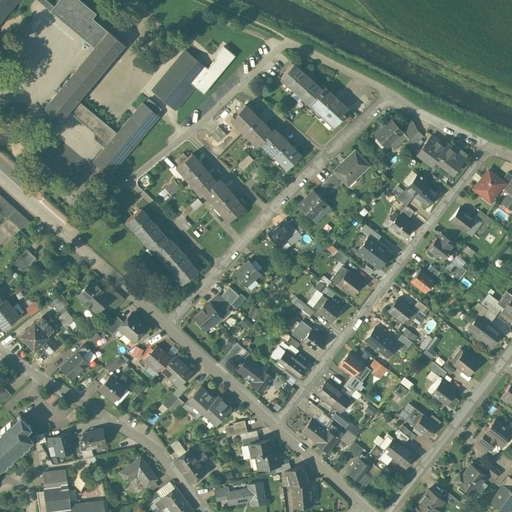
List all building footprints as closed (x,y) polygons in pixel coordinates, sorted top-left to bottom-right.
[(0,0),(0,18),(15,0),(17,0),(19,1),(19,0),(0,0)] [(96,13),(80,0),(58,0),(54,6),(50,10),(94,47),(108,31),(92,18),(96,13)] [(183,15),(164,0),(138,0),(172,28),(183,15)] [(94,47),(62,86),(61,86),(57,91),(56,91),(57,92),(45,106),(44,106),(60,120),(61,120),(60,119),(68,110),(77,99),(118,50),(119,51),(119,50),(124,44),(125,43),(108,30),(108,31),(94,47)] [(185,51),(153,90),(175,108),(194,86),(204,94),(235,55),(224,46),(214,57),(216,58),(207,69),(185,51)] [(322,89),(293,63),(281,77),(309,103),(322,89)] [(350,109),(324,86),(322,89),(309,103),(334,126),(350,109)] [(149,98),(145,103),(158,114),(162,109),(149,98)] [(117,132),(77,99),(68,110),(108,144),(117,132)] [(108,144),(94,160),(93,161),(110,175),(111,174),(110,174),(160,115),(158,114),(145,103),(143,102),(117,132),(108,144)] [(245,105),(231,118),(237,125),(239,123),(246,130),(258,118),(254,114),(255,113),(251,109),(250,110),(245,105)] [(258,118),(246,130),(252,137),(251,138),(257,145),(260,142),(260,141),(271,131),(266,126),(267,125),(263,120),(262,121),(258,118)] [(391,118),(381,127),(380,126),(374,132),(387,146),(403,131),(391,118)] [(218,125),(210,134),(218,142),(226,134),(218,125)] [(279,133),(274,128),(271,131),(260,141),(260,142),(267,148),(268,147),(275,154),(287,141),(283,138),(284,137),(280,132),(279,133)] [(417,131),(406,143),(412,148),(423,136),(417,131)] [(432,134),(417,153),(432,164),(435,160),(445,145),(432,134)] [(287,141),(275,154),(281,160),(280,162),(286,168),(300,155),(295,149),(296,148),(292,144),(290,145),(287,141)] [(453,147),(447,142),(445,145),(435,160),(453,174),(467,155),(454,145),(453,147)] [(355,150),(334,170),(335,171),(344,180),(348,184),(369,165),(355,150)] [(183,152),(174,160),(178,165),(187,157),(183,152)] [(197,159),(192,153),(187,157),(178,165),(177,166),(183,173),(184,172),(190,179),(204,167),(200,163),(201,162),(198,158),(197,159)] [(248,154),(238,164),(243,169),(253,159),(248,154)] [(207,171),(204,167),(190,179),(197,186),(195,187),(201,194),(204,192),(216,182),(211,176),(212,175),(208,170),(207,171)] [(261,167),(251,177),(256,182),(266,172),(261,167)] [(488,169),(474,188),(490,201),(502,186),(505,182),(502,180),(488,169)] [(344,180),(335,171),(326,180),(338,186),(344,180)] [(427,179),(418,172),(406,189),(428,206),(438,193),(424,183),(427,179)] [(511,179),(511,175),(508,172),(502,180),(505,182),(502,186),(505,189),(511,179)] [(165,200),(180,185),(174,178),(159,192),(165,200)] [(216,182),(204,192),(210,198),(211,197),(218,204),(231,193),(227,189),(229,188),(225,184),(224,185),(219,179),(216,182)] [(338,186),(326,180),(321,185),(329,194),(338,186)] [(41,200),(59,214),(62,211),(33,188),(29,192),(40,201),(41,200)] [(412,197),(403,189),(396,197),(397,198),(406,205),(412,197)] [(313,190),(298,204),(310,216),(316,211),(317,212),(326,203),(313,190)] [(231,193),(218,204),(224,212),(222,213),(228,220),(243,207),(238,201),(239,200),(235,196),(234,197),(231,193)] [(30,222),(0,194),(0,210),(9,218),(20,229),(21,229),(30,222)] [(406,205),(397,198),(392,204),(401,211),(406,205)] [(190,204),(181,212),(185,216),(194,209),(190,204)] [(155,252),(169,240),(157,227),(159,225),(158,224),(157,225),(154,222),(155,221),(154,220),(152,221),(141,208),(126,220),(154,252),(155,252)] [(474,219),(459,208),(450,220),(464,231),(474,219)] [(491,218),(480,210),(475,216),(486,225),(491,218)] [(395,211),(390,218),(393,221),(399,214),(395,211)] [(413,225),(399,214),(393,221),(389,226),(404,238),(413,225)] [(9,218),(0,228),(10,237),(20,229),(9,218)] [(301,226),(292,218),(288,223),(297,230),(301,226)] [(474,219),(464,231),(469,234),(479,222),(474,219)] [(282,222),(268,233),(279,247),(286,240),(285,239),(291,234),(282,222)] [(348,235),(340,229),(334,236),(339,240),(342,242),(348,235)] [(454,243),(442,233),(439,237),(437,236),(425,252),(434,259),(436,256),(448,264),(458,251),(451,246),(454,243)] [(366,237),(356,249),(362,253),(371,241),(366,237)] [(169,240),(155,252),(183,283),(197,271),(186,257),(187,256),(186,255),(186,256),(183,252),(183,251),(181,252),(170,239),(169,240)] [(286,240),(279,247),(283,251),(290,244),(286,240)] [(385,252),(371,241),(362,253),(376,264),(385,252)] [(474,251),(468,246),(464,250),(471,256),(474,251)] [(36,257),(27,249),(19,257),(29,265),(36,257)] [(338,250),(333,256),(343,264),(348,257),(338,250)] [(248,260),(235,272),(246,285),(260,273),(248,260)] [(461,267),(455,263),(450,269),(446,266),(445,268),(454,276),(461,267)] [(440,271),(431,264),(427,269),(436,276),(440,271)] [(363,281),(341,265),(331,279),(338,285),(339,283),(353,294),(363,281)] [(420,269),(411,281),(425,292),(435,280),(420,269)] [(100,288),(92,280),(78,295),(93,308),(97,304),(101,307),(109,298),(99,289),(100,288)] [(320,281),(315,287),(322,292),(327,286),(320,281)] [(239,295),(229,286),(221,295),(231,304),(239,295)] [(511,294),(507,290),(497,303),(504,308),(511,314),(511,294)] [(68,304),(61,294),(52,301),(59,311),(64,307),(68,304)] [(333,302),(322,294),(313,307),(332,321),(343,307),(334,300),(333,302)] [(2,301),(0,302),(0,323),(4,328),(19,316),(19,315),(12,307),(5,298),(2,301)] [(117,305),(109,298),(101,307),(107,312),(117,305)] [(412,309),(398,298),(388,310),(403,321),(412,309)] [(500,309),(485,298),(480,304),(495,315),(496,315),(500,309)] [(306,304),(299,299),(296,304),(302,309),(306,304)] [(24,307),(29,314),(40,306),(35,300),(24,307)] [(429,308),(418,300),(414,306),(424,314),(429,308)] [(216,309),(209,302),(193,316),(205,329),(211,324),(213,326),(222,317),(221,315),(216,309)] [(24,311),(17,303),(12,307),(19,315),(24,311)] [(222,304),(216,309),(221,315),(227,310),(222,304)] [(495,315),(480,304),(477,308),(481,311),(478,315),(489,324),(495,315)] [(74,320),(64,307),(59,311),(61,313),(60,314),(68,325),(74,320)] [(511,314),(504,308),(501,311),(511,319),(511,314)] [(412,309),(403,321),(408,325),(417,313),(412,309)] [(146,327),(131,313),(123,321),(119,327),(134,340),(146,327)] [(116,315),(101,325),(113,335),(119,327),(123,321),(116,315)] [(489,324),(478,315),(468,328),(476,334),(474,337),(484,344),(486,342),(491,346),(501,333),(489,324)] [(35,322),(20,335),(34,350),(35,349),(43,358),(53,349),(46,342),(45,343),(44,341),(49,336),(48,335),(54,329),(41,316),(35,322)] [(253,324),(248,319),(244,323),(249,328),(253,324)] [(313,328),(302,320),(292,333),(302,341),(312,328),(313,328)] [(396,344),(375,327),(366,340),(387,356),(396,344)] [(312,328),(302,341),(317,352),(326,339),(312,328)] [(97,332),(90,339),(94,343),(101,336),(97,332)] [(412,342),(402,334),(397,340),(407,348),(412,342)] [(423,351),(432,358),(436,351),(432,349),(439,338),(434,335),(423,351)] [(300,343),(291,336),(287,341),(297,348),(300,343)] [(287,341),(284,338),(279,345),(285,350),(285,349),(294,356),(299,350),(297,348),(287,341)] [(237,343),(226,356),(230,360),(242,347),(237,343)] [(172,358),(157,344),(150,352),(149,352),(143,358),(159,372),(161,370),(172,358)] [(285,350),(279,345),(271,355),(277,360),(285,350)] [(82,346),(60,366),(72,378),(89,362),(82,355),(89,349),(90,348),(89,348),(88,349),(86,346),(82,346)] [(96,356),(89,349),(82,355),(89,362),(96,356)] [(294,356),(285,349),(285,350),(277,360),(275,363),(282,369),(283,367),(297,378),(307,365),(294,356)] [(460,349),(451,361),(454,364),(463,351),(460,349)] [(463,351),(454,364),(468,375),(478,362),(463,351)] [(349,352),(339,364),(352,374),(361,381),(362,381),(371,369),(349,352)] [(192,371),(174,355),(172,358),(161,370),(179,386),(192,371)] [(120,356),(104,367),(108,373),(125,361),(120,356)] [(389,361),(381,356),(378,360),(385,366),(389,361)] [(261,368),(247,357),(238,369),(252,380),(250,383),(263,392),(274,378),(273,377),(276,374),(268,368),(266,371),(261,368)] [(433,361),(428,368),(441,378),(446,371),(433,361)] [(450,373),(454,369),(446,362),(442,366),(450,373)] [(126,387),(110,374),(98,388),(113,401),(126,387)] [(361,381),(352,374),(346,382),(355,389),(356,390),(363,382),(362,381),(361,381)] [(403,376),(400,382),(409,387),(412,381),(403,376)] [(438,378),(428,391),(431,393),(441,381),(438,378)] [(350,398),(326,380),(316,393),(340,412),(350,398)] [(511,380),(500,396),(507,401),(508,400),(511,402),(511,380)] [(441,381),(431,393),(446,404),(453,395),(455,392),(441,381)] [(346,382),(342,387),(351,394),(355,389),(346,382)] [(393,391),(400,397),(407,389),(399,383),(393,391)] [(3,385),(0,388),(0,402),(1,403),(11,394),(3,385)] [(215,398),(201,385),(188,399),(185,403),(190,399),(194,403),(193,404),(202,412),(203,411),(215,398)] [(173,392),(163,403),(168,408),(177,399),(179,397),(173,392)] [(215,398),(203,411),(216,423),(231,407),(218,395),(215,398)] [(453,395),(446,404),(452,408),(458,400),(453,395)] [(177,399),(168,408),(175,414),(184,405),(177,399)] [(323,411),(313,403),(308,409),(319,417),(323,411)] [(429,418),(415,407),(405,420),(415,427),(413,430),(420,435),(422,432),(428,437),(440,421),(432,414),(429,418)] [(0,511),(0,468),(3,466),(3,467),(7,464),(6,463),(8,461),(9,462),(13,459),(12,458),(19,451),(20,452),(24,449),(23,448),(25,447),(26,448),(29,444),(28,443),(33,439),(26,432),(31,427),(21,415),(11,424),(10,423),(6,426),(7,427),(6,429),(5,428),(1,431),(2,432),(0,433),(0,511)] [(326,429),(311,418),(302,430),(316,441),(315,442),(328,452),(339,438),(339,437),(343,432),(330,423),(326,429)] [(511,431),(495,419),(484,432),(495,440),(499,443),(504,437),(506,438),(511,431)] [(245,420),(233,422),(233,425),(226,427),(228,436),(247,432),(245,420)] [(76,425),(66,427),(68,433),(69,439),(79,436),(76,425)] [(415,435),(403,425),(399,429),(412,440),(415,435)] [(102,428),(83,433),(87,448),(106,443),(102,428)] [(495,440),(484,432),(477,442),(487,449),(495,440)] [(72,451),(69,439),(68,433),(49,438),(50,445),(54,445),(57,454),(72,451)] [(354,441),(346,434),(342,440),(350,446),(354,441)] [(378,444),(382,437),(376,434),(372,441),(378,444)] [(258,435),(242,439),(243,445),(249,444),(249,443),(259,441),(258,435)] [(415,454),(400,443),(393,438),(384,450),(391,456),(392,456),(405,467),(415,454)] [(170,445),(176,452),(183,447),(177,439),(170,445)] [(259,441),(249,443),(249,444),(252,457),(256,456),(273,452),(271,439),(259,441)] [(350,446),(347,450),(356,458),(363,448),(354,441),(350,446)] [(384,450),(377,445),(370,453),(379,460),(385,465),(392,456),(391,456),(384,450)] [(189,449),(174,460),(183,471),(198,460),(196,457),(189,449)] [(219,461),(210,449),(206,454),(208,456),(207,457),(214,465),(219,461)] [(204,451),(196,457),(198,460),(206,454),(204,451)] [(273,452),(256,456),(259,469),(274,466),(280,465),(280,464),(277,451),(273,452)] [(206,454),(198,460),(200,463),(207,457),(208,456),(206,454)] [(374,463),(361,454),(348,472),(365,485),(371,476),(367,473),(374,463)] [(141,455),(120,471),(128,481),(138,474),(146,486),(147,486),(155,480),(158,478),(141,455)] [(198,460),(183,471),(191,482),(206,471),(200,463),(198,460)] [(385,465),(379,460),(375,465),(378,468),(378,467),(382,469),(385,465)] [(280,465),(274,466),(275,472),(285,470),(291,468),(289,462),(280,464),(280,465)] [(496,469),(487,462),(483,468),(492,474),(496,469)] [(471,463),(462,475),(459,473),(454,479),(457,481),(456,482),(471,493),(486,475),(471,463)] [(291,468),(285,470),(289,485),(292,485),(292,484),(309,483),(303,465),(291,468)] [(104,511),(103,500),(64,504),(64,500),(63,488),(68,488),(65,469),(44,472),(46,490),(45,490),(47,508),(48,508),(48,511),(104,511)] [(511,478),(509,476),(490,502),(503,511),(507,511),(511,505),(511,478)] [(155,480),(147,486),(146,486),(145,487),(149,492),(158,485),(155,480)] [(261,481),(248,483),(249,488),(227,492),(226,493),(227,494),(228,503),(251,499),(252,505),(265,502),(261,481)] [(309,483),(292,484),(292,485),(293,507),(312,506),(310,483),(309,483)] [(176,486),(169,491),(168,489),(166,491),(167,492),(161,497),(161,498),(155,502),(161,510),(167,506),(171,511),(189,511),(193,509),(176,486)] [(434,511),(444,500),(429,489),(417,504),(428,511),(434,511)] [(156,491),(144,499),(147,503),(159,496),(156,491)] [(458,499),(448,491),(443,497),(453,505),(458,499)]
